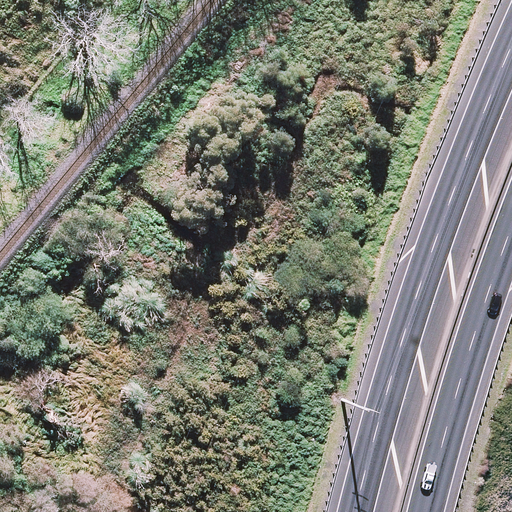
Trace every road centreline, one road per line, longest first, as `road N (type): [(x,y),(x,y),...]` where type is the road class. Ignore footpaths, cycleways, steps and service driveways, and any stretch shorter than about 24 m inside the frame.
road 1 (trunk): [(360,511),(422,309),(511,78)]
road 2 (trunk): [(511,301),(435,511)]
